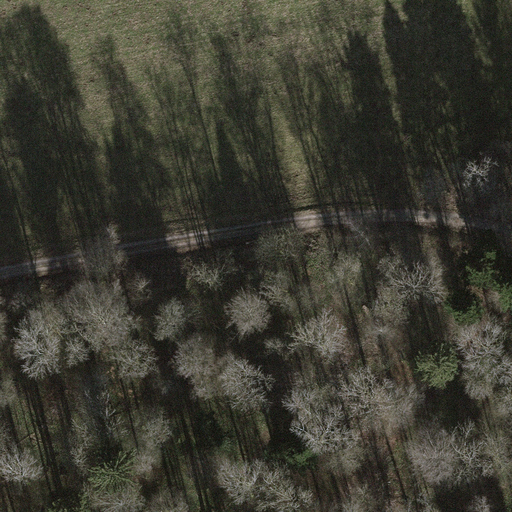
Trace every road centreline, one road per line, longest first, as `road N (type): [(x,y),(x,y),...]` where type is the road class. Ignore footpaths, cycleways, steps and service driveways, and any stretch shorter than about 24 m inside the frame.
road 1 (track): [(0,273),(359,217),(431,217),(511,231)]
road 2 (track): [(511,309),(436,384),(333,511)]
